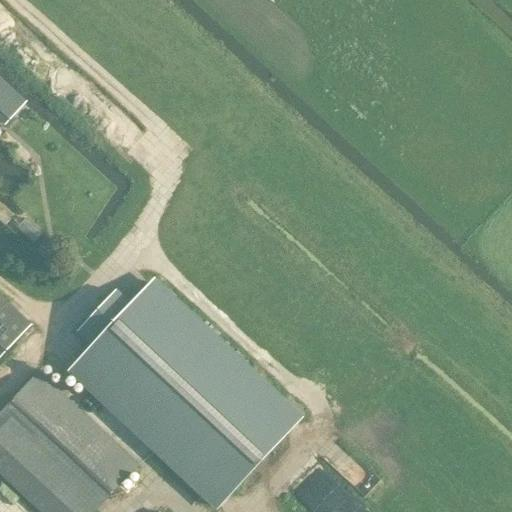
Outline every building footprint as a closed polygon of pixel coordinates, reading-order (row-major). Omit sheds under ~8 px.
[(0,122),(4,126),(26,103),(0,78),(0,122)] [(91,347),(69,370),(217,508),(299,421),(151,283),(129,306),(115,293),(76,334),(91,347)] [(0,299),(0,359),(30,327),(0,299)] [(22,342),(6,360),(13,367),(30,350),(22,342)] [(0,475),(39,511),(93,511),(137,466),(38,375),(0,416),(0,475)]
